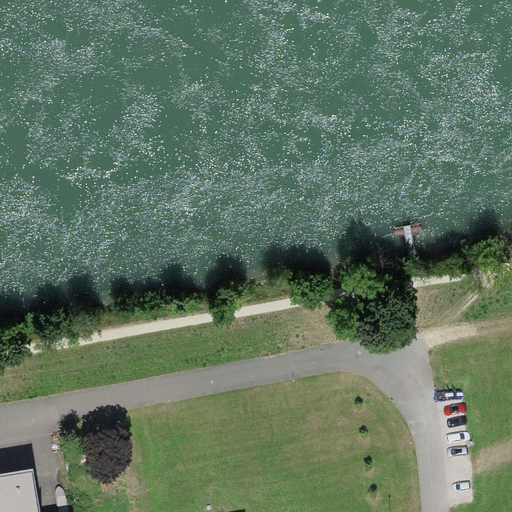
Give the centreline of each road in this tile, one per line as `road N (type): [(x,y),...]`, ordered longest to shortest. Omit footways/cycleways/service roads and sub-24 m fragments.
road 1 (unclassified): [(417,352),(0,417)]
road 2 (residential): [(434,511),(417,352)]
